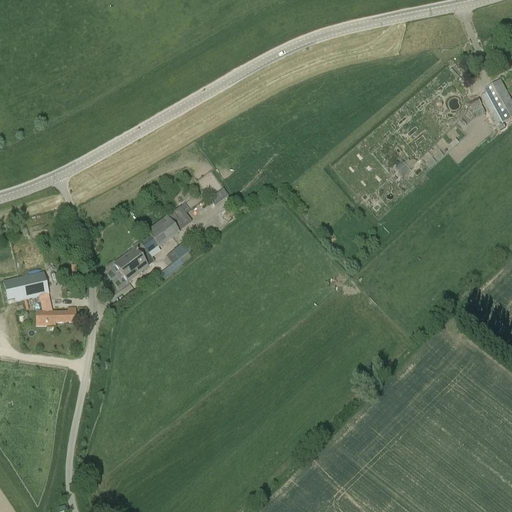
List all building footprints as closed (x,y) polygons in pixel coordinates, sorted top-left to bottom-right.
[(511,100),(501,81),(484,90),(486,94),(481,97),(497,127),(511,118),(511,100)] [(469,104),(472,110),(481,106),(478,99),(469,104)] [(461,121),(458,125),(462,129),(466,125),(461,121)] [(455,140),(449,147),(452,150),(459,144),(455,140)] [(440,152),(434,157),(437,161),(443,156),(440,152)] [(432,159),(426,164),(430,168),(436,163),(432,159)] [(404,164),(397,170),(402,175),(409,169),(404,164)] [(215,206),(228,196),(223,189),(209,199),(215,206)] [(148,236),(138,244),(132,249),(133,251),(115,266),(127,283),(147,268),(153,263),(148,256),(157,249),(159,251),(179,235),(178,233),(189,224),(178,210),(167,218),(166,217),(145,232),(148,236)] [(173,251),(179,259),(192,249),(186,241),(173,251)] [(182,263),(179,259),(159,274),(162,278),(182,263)] [(44,273),(0,283),(0,291),(3,306),(31,300),(33,307),(40,305),(42,313),(36,313),(36,327),(46,327),(46,324),(75,324),(75,309),(67,309),(67,313),(51,313),(48,296),(49,296),(44,273)] [(45,394),(49,382),(44,380),(40,392),(45,394)]
